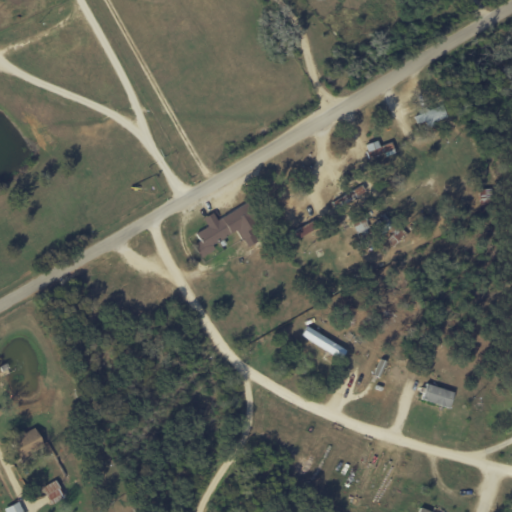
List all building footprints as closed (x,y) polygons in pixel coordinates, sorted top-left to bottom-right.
[(413,117),(417,125),(424,122),(426,127),(446,118),(440,104),(413,117)] [(378,146),(376,140),(363,145),(368,160),(393,152),(390,142),(378,146)] [(331,201),(334,208),(364,192),(360,186),(331,201)] [(215,219),(212,212),(202,218),(206,227),(194,233),(199,242),(193,246),(199,257),(214,250),(211,244),(237,231),(245,247),(256,242),(250,229),(257,226),(245,204),(215,219)] [(350,219),(356,235),(369,231),(363,215),(350,219)] [(317,226),(313,220),(303,226),(307,232),(317,226)] [(397,225),(395,227),(387,220),(378,230),(394,245),(405,232),(397,225)] [(284,236),(288,242),(302,234),(299,228),(284,236)] [(345,349),(305,327),(300,336),(340,358),(345,349)] [(421,402),(449,407),(452,390),(424,385),(421,402)] [(19,458),(42,447),(34,428),(11,439),(19,458)] [(50,505),(63,499),(55,480),(41,486),(50,505)] [(21,511),(18,502),(3,507),(4,511),(21,511)]
